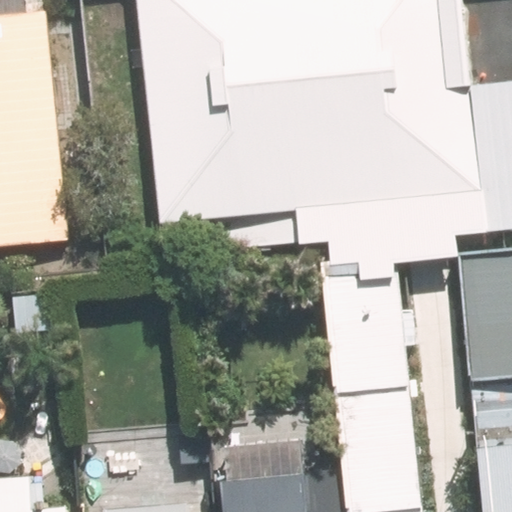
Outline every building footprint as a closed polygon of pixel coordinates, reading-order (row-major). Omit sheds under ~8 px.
[(451,0),(155,0),(181,252),(475,222),(451,0)] [(0,246),(73,238),(46,8),(0,13),(0,246)] [(511,77),(489,80),(502,225),(511,224),(511,77)] [(511,249),(461,254),(474,386),(511,382),(511,249)] [(428,511),(404,263),(334,270),(358,511),(428,511)] [(326,426),(236,435),(243,511),(355,511),(350,460),(330,462),(326,426)] [(511,511),(511,444),(485,447),(491,511),(511,511)] [(55,471),(0,474),(0,511),(92,511),(92,495),(56,497),(55,471)] [(180,471),(98,477),(100,511),(221,511),(221,510),(202,511),(200,495),(182,496),(180,471)]
